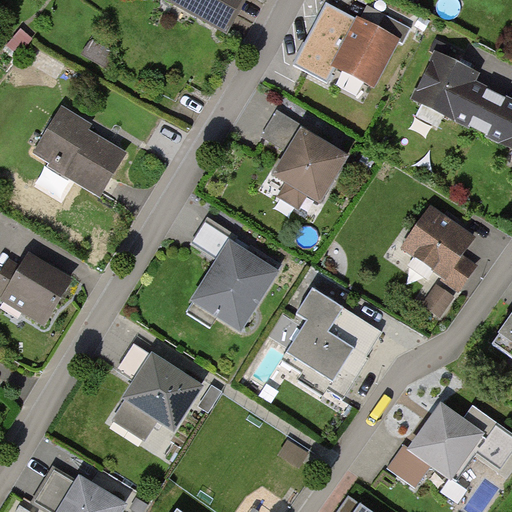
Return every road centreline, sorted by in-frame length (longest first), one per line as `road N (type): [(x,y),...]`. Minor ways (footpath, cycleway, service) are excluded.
road 1 (residential): [(289,0),(0,486)]
road 2 (residential): [(511,262),(458,337),(397,380),(305,511)]
